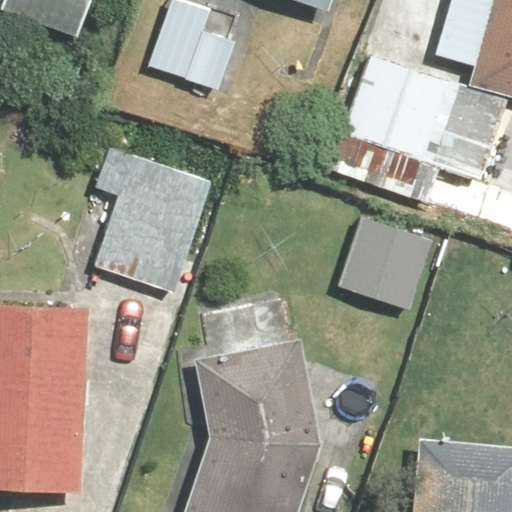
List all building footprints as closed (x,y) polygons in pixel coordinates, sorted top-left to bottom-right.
[(84,0),(0,0),(0,17),(68,44),(84,0)] [(208,6),(191,0),(168,0),(144,65),(211,91),(230,40),(200,29),(208,6)] [(328,0),(285,0),(324,13),(328,0)] [(511,0),(490,0),(467,88),(511,100),(511,0)] [(511,108),(355,55),(316,169),(511,235),(511,108)] [(210,182),(108,147),(93,190),(114,197),(90,266),(172,294),(210,182)] [(430,234),(358,212),(334,289),(406,311),(430,234)] [(0,303),(0,490),(79,495),(89,308),(0,303)] [(296,341),(193,361),(208,439),(182,511),(294,511),(316,446),(296,341)] [(511,511),(511,447),(416,439),(409,511),(511,511)]
